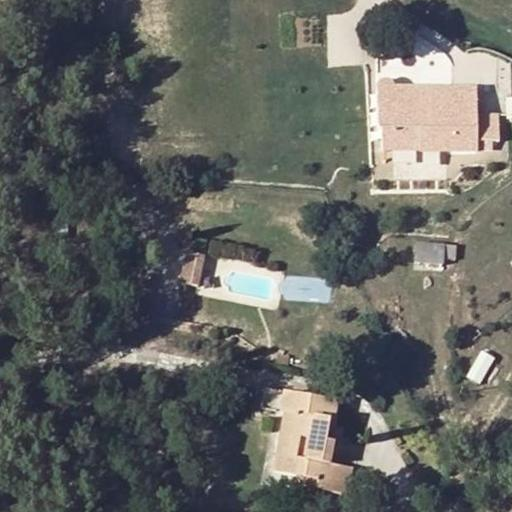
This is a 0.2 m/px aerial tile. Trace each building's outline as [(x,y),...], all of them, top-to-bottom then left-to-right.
[(381,151),(477,151),(476,132),(474,87),(449,88),(449,97),(392,98),(392,88),(391,84),(389,81),(385,80),(381,79),(377,81),(374,84),(373,88),(373,92),(375,95),(376,97),(381,151)] [(449,97),(449,88),(392,88),(392,98),(449,97)] [(443,265),(444,261),(442,244),(414,243),(415,264),(443,265)] [(455,260),(455,245),(442,244),(444,261),(455,260)] [(193,288),(200,256),(185,252),(178,284),(193,288)] [(294,457),(291,474),(315,479),(313,488),(347,495),(352,469),(332,465),(332,444),(327,444),(328,424),(334,421),(336,403),(280,392),(277,410),(281,411),(274,454),(294,457)] [(274,454),(271,470),(291,474),(294,457),(274,454)]
